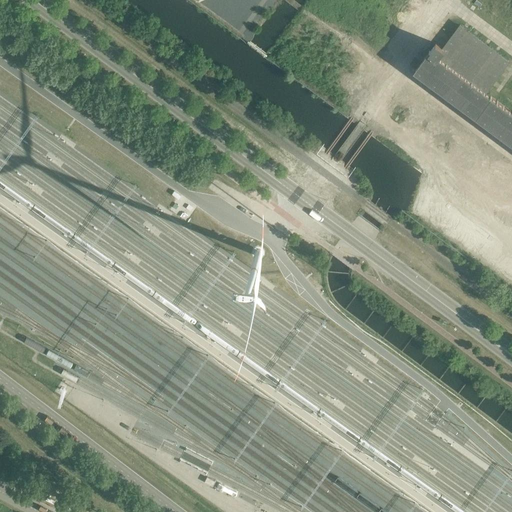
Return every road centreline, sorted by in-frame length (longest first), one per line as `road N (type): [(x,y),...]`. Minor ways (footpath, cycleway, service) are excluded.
road 1 (secondary): [(511,354),(33,0)]
road 2 (tertiary): [(175,511),(0,378)]
road 3 (track): [(379,98),(397,134),(511,222)]
